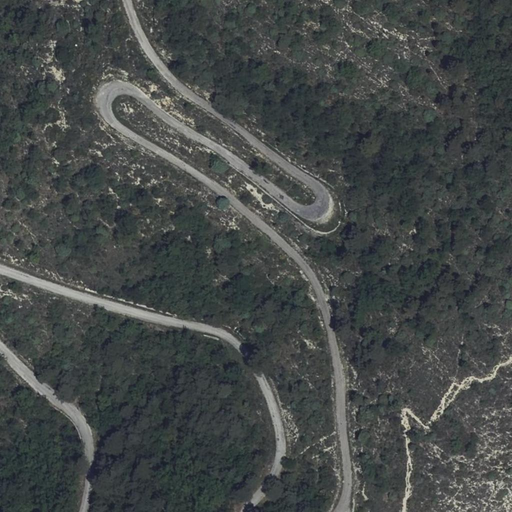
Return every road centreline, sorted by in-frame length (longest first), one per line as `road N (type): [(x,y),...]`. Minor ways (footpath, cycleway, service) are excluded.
road 1 (unclassified): [(339,511),(347,480),(333,319),(308,272),(231,197),(107,119),(103,102),(113,88),(135,92),(301,212),(323,203),(321,189),(177,86),(148,51),(127,0)]
road 2 (unclassified): [(0,268),(238,348),(260,376),(280,443),(275,469),(247,511)]
road 3 (unclassified): [(81,511),(90,432),(76,410),(0,348)]
